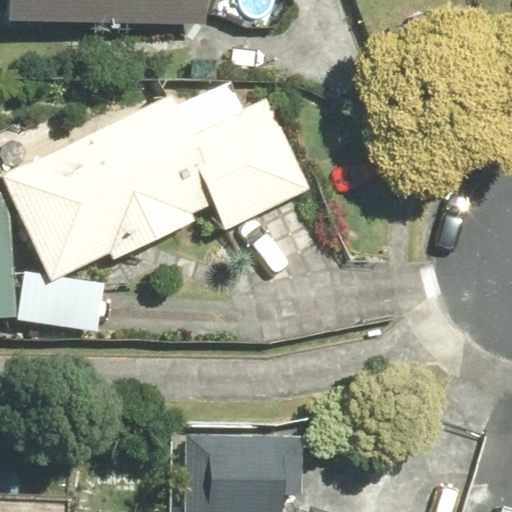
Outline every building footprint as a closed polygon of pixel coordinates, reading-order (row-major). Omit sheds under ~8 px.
[(6,0),(6,12),(203,18),(203,0),(6,0)] [(172,87),(0,169),(0,171),(51,276),(107,249),(110,256),(194,216),(190,209),(207,201),(222,231),(311,188),(266,96),(193,131),(172,87)] [(301,433),(182,431),(181,511),(280,511),(301,489),(301,433)] [(355,511),(306,499),(302,511),(355,511)] [(496,511),(511,511),(511,502),(500,499),(496,511)]
